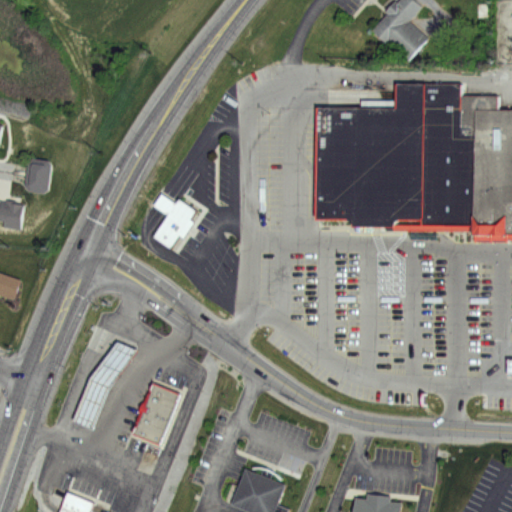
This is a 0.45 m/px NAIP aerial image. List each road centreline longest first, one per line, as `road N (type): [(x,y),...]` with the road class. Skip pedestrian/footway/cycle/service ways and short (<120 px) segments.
road 1 (residential): [(511,434),(391,426),(315,404),(150,291),(85,258)]
road 2 (primary): [(85,258),(170,105),(248,0)]
road 3 (primary): [(34,381),(85,258)]
